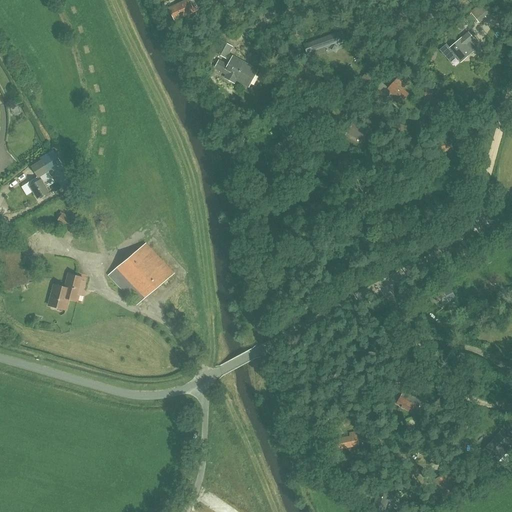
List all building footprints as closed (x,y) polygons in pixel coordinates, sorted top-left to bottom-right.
[(198,9),(195,4),(191,5),(188,0),(169,9),(174,20),(198,9)] [(485,17),(477,7),(471,12),(479,22),(485,17)] [(468,32),(461,39),(450,48),(446,44),(439,50),(449,62),(456,56),(461,62),(472,52),(466,45),(474,39),(468,32)] [(303,45),(308,57),(326,51),(325,47),(341,42),(338,33),(303,45)] [(222,42),(220,45),(214,42),(202,63),(208,67),(216,53),(226,58),(231,47),(222,42)] [(250,84),(257,70),(233,57),(228,66),(219,62),(215,68),(227,74),(225,78),(234,83),(237,77),(250,84)] [(394,82),(387,91),(401,102),(408,94),(394,82)] [(369,129),(354,120),(347,132),(362,141),(369,129)] [(437,154),(452,150),(449,138),(434,143),(437,154)] [(283,140),(272,148),(281,161),(292,153),(283,140)] [(36,183),(30,187),(37,199),(43,195),(49,192),(46,188),(55,183),(52,178),(47,171),(42,162),(32,168),(38,177),(33,179),(36,183)] [(62,212),(56,222),(76,236),(83,226),(73,219),(62,212)] [(0,291),(29,283),(19,249),(23,248),(20,238),(0,243),(0,291)] [(174,273),(146,243),(108,275),(137,305),(174,273)] [(54,285),(48,306),(51,306),(52,308),(56,309),(58,308),(65,310),(68,299),(77,301),(80,291),(82,291),(85,282),(83,281),(83,278),(68,274),(65,288),(54,285)] [(436,313),(457,302),(444,276),(423,287),(436,313)] [(421,401),(404,391),(396,404),(401,406),(400,407),(401,407),(402,407),(413,414),(421,401)] [(339,439),(333,440),(335,450),(359,445),(357,435),(355,436),(355,432),(349,433),(350,437),(339,439)] [(510,441),(502,433),(493,441),(493,440),(485,449),(501,464),(509,455),(502,449),(510,441)] [(445,499),(458,491),(446,472),(433,481),(445,499)] [(381,487),(374,507),(383,510),(387,499),(393,501),(396,492),(381,487)]
